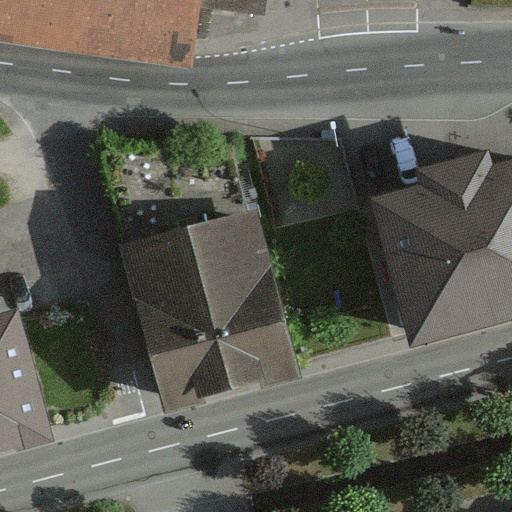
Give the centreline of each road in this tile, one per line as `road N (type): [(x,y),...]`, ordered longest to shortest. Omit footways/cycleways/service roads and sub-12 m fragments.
road 1 (tertiary): [(511,355),(0,492)]
road 2 (tertiary): [(0,64),(181,86),(511,60)]
